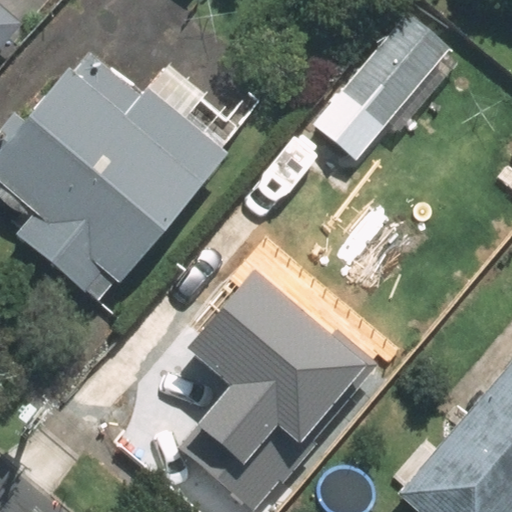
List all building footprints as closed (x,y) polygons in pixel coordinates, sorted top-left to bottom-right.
[(400,10),(305,126),(354,166),(449,49),(400,10)] [(0,17),(0,41),(11,27),(0,17)] [(237,125),(161,67),(140,94),(75,44),(0,142),(0,200),(23,218),(4,244),(94,313),(237,125)] [(511,143),(502,155),(511,164),(511,143)] [(303,151),(188,300),(211,317),(182,354),(275,426),(387,282),(331,238),(363,197),(303,151)] [(511,511),(511,344),(397,486),(429,511),(511,511)]
